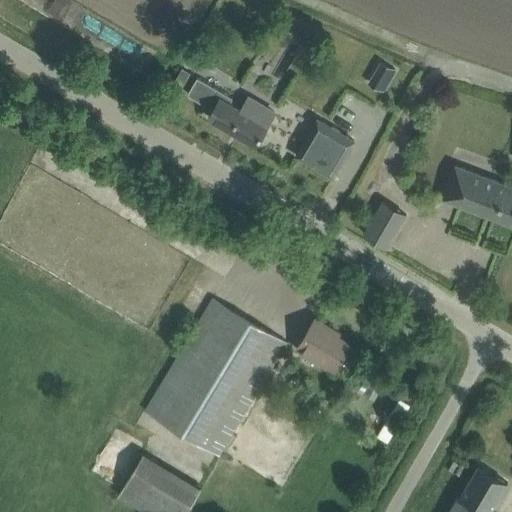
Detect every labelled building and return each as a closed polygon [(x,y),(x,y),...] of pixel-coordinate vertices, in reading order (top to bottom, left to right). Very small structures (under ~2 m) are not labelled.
[(381,62),(369,83),(385,92),(397,70),(381,62)] [(198,76),(188,93),(208,105),(218,88),(198,76)] [(218,88),(208,105),(213,108),(209,116),(256,144),(268,123),(275,112),(245,95),(238,107),(230,102),(230,101),(233,96),(218,88)] [(333,176),(354,139),(318,118),(296,155),(333,176)] [(453,172),(443,197),(511,223),(511,185),(456,164),(453,172)] [(370,222),(364,232),(388,246),(394,236),(370,222)] [(220,453),(277,358),(287,341),(214,296),(146,408),(220,453)] [(334,369),(350,343),(329,330),(331,327),(315,317),(298,347),(334,369)] [(388,378),(366,364),(353,385),(375,399),(388,378)] [(184,511),(198,490),(144,458),(120,498),(143,511),(184,511)] [(489,511),(508,482),(479,464),(450,511),(489,511)]
